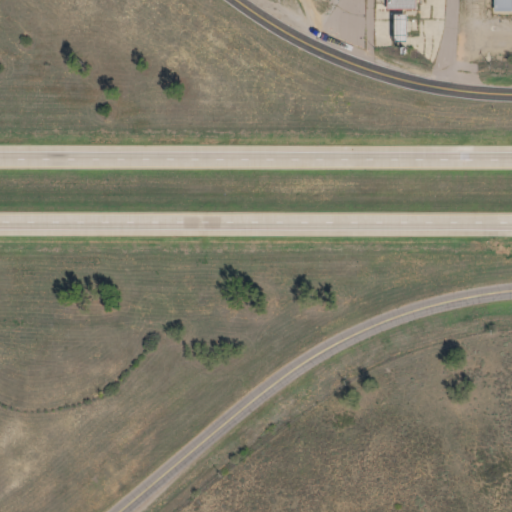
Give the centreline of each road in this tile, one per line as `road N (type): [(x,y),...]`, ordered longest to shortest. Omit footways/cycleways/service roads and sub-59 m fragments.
road 1 (motorway): [(0,222),(511,224)]
road 2 (motorway): [(511,153),(0,151)]
road 3 (tertiary): [(511,286),(410,302),(346,331),(222,419),(119,511)]
road 4 (tertiary): [(240,0),(363,66),(442,86),(511,92)]
